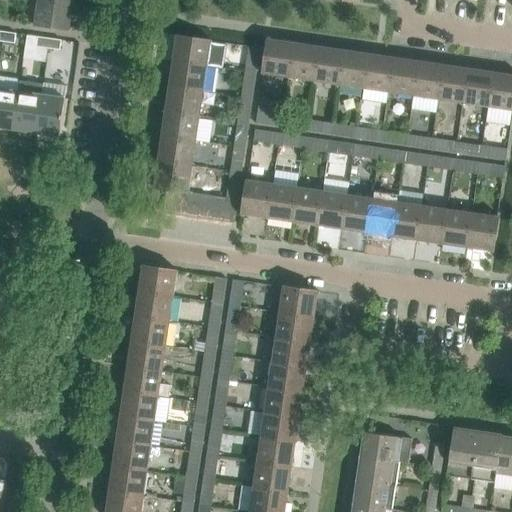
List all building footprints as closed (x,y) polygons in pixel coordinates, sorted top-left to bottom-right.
[(68,27),(72,4),(41,0),(38,0),(35,23),(34,22),(33,24),(71,30),(71,29),(71,28),(68,27)] [(4,32),(3,42),(15,43),(16,34),(4,32)] [(177,38),(174,61),(207,65),(210,42),(212,43),(212,41),(174,35),(174,37),(177,38)] [(38,37),(36,47),(48,48),(49,38),(38,37)] [(268,37),(263,74),(266,75),(266,73),(287,77),(292,43),(269,40),(270,37),(268,37)] [(49,38),(48,48),(60,50),(61,40),(49,38)] [(317,47),(292,43),(287,77),(312,80),(317,47)] [(249,47),(245,71),(256,73),(260,48),(257,48),(251,47),(249,47)] [(343,51),(317,47),(312,80),(338,84),(343,51)] [(368,55),(343,51),(338,84),(363,88),(368,55)] [(393,58),(368,55),(363,88),(388,92),(393,58)] [(418,62),(393,58),(388,92),(413,95),(418,62)] [(203,91),(207,65),(174,61),(170,86),(203,91)] [(444,66),(418,62),(413,95),(439,99),(444,66)] [(469,70),(444,66),(439,99),(464,103),(469,70)] [(494,73),(469,70),(464,103),(489,106),(494,73)] [(245,71),(241,96),(252,98),(256,73),(245,71)] [(511,75),(494,73),(489,106),(511,110),(511,111),(511,75)] [(0,127),(14,129),(20,91),(21,81),(0,77),(0,127)] [(20,91),(14,129),(37,133),(42,95),(44,84),(21,81),(20,91)] [(42,95),(37,133),(59,136),(65,98),(66,88),(44,84),(42,95)] [(170,86),(166,111),(199,116),(203,91),(170,86)] [(241,96),(237,122),(249,123),(252,98),(241,96)] [(256,123),(280,126),(281,115),(283,103),(259,99),(257,111),(256,123)] [(195,142),(199,116),(166,111),(162,137),(195,142)] [(280,126),(305,130),(307,119),(281,115),(280,126)] [(305,130),(330,134),(332,123),(307,119),(305,130)] [(237,122),(233,147),(245,149),(249,123),(237,122)] [(330,134),(356,138),(357,126),(332,123),(330,134)] [(356,138),(381,142),(382,130),(357,126),(356,138)] [(253,140),(277,144),(279,132),(254,128),(253,140)] [(381,142),(406,145),(408,134),(382,130),(381,142)] [(277,144),(303,147),(304,136),(279,132),(277,144)] [(406,145),(431,149),(433,138),(408,134),(406,145)] [(303,147),(328,151),(329,140),(304,136),(303,147)] [(162,137),(159,162),(192,167),(195,142),(162,137)] [(431,149),(457,153),(458,142),(433,138),(431,149)] [(328,151),(353,155),(355,144),(329,140),(328,151)] [(457,153),(482,157),(484,145),(458,142),(457,153)] [(353,155),(378,159),(380,147),(355,144),(353,155)] [(507,149),(484,145),(482,157),(506,160),(507,149)] [(233,147),(230,173),(241,174),(245,149),(233,147)] [(378,159),(404,163),(405,151),(380,147),(378,159)] [(404,163),(429,166),(430,155),(405,151),(404,163)] [(429,166),(454,170),(456,159),(430,155),(429,166)] [(454,170),(479,174),(481,163),(456,159),(454,170)] [(188,190),(192,167),(159,162),(155,185),(152,185),(152,187),(166,189),(178,191),(188,192),(189,190),(188,190)] [(505,166),(481,163),(479,174),(503,178),(505,166)] [(241,174),(230,173),(226,198),(237,199),(241,174)] [(244,213),(267,217),(271,185),(250,182),(250,179),(247,178),(241,216),(243,216),(244,213)] [(267,217),(292,221),(296,189),(271,185),(267,217)] [(175,214),(178,191),(166,189),(163,213),(175,214)] [(292,221),(317,224),(322,192),(296,189),(292,221)] [(175,214),(187,216),(190,192),(190,190),(189,190),(188,192),(178,191),(175,214)] [(187,216),(199,218),(202,194),(190,192),(187,216)] [(317,224),(342,228),(347,196),(322,192),(317,224)] [(199,218),(210,219),(214,196),(202,194),(199,218)] [(210,219),(222,221),(226,198),(214,196),(210,219)] [(342,228),(368,232),(372,200),(347,196),(342,228)] [(226,198),(222,221),(234,223),(238,199),(237,199),(226,198)] [(368,232),(393,235),(397,204),(372,200),(368,232)] [(393,235),(418,239),(423,207),(397,204),(393,235)] [(418,239),(443,243),(448,211),(423,207),(418,239)] [(443,243),(469,247),(473,215),(448,211),(443,243)] [(498,215),(497,215),(496,215),(496,218),(473,215),(469,247),(491,250),(491,253),(493,253),(498,215)] [(173,294),(176,272),(178,273),(178,271),(140,265),(140,266),(140,267),(143,267),(140,289),(173,294)] [(196,276),(197,293),(211,292),(210,275),(196,276)] [(216,277),(212,300),(223,302),(227,279),(216,277)] [(233,280),(229,303),(241,304),(244,281),(233,280)] [(319,293),(319,292),(319,291),(282,286),(282,288),(283,288),(280,310),(313,315),(316,293),(319,293)] [(140,289),(136,315),(169,320),(173,294),(140,289)] [(220,327),(223,302),(212,300),(209,325),(220,327)] [(237,330),(241,304),(229,303),(226,328),(237,330)] [(309,340),(313,315),(280,310),(276,335),(309,340)] [(136,315),(132,340),(165,345),(169,320),(136,315)] [(216,352),(220,327),(209,325),(205,351),(216,352)] [(235,340),(237,330),(226,328),(222,353),(233,355),(242,356),(244,341),(235,340)] [(276,335),(273,361),(306,366),(309,340),(276,335)] [(132,340),(128,366),(161,370),(165,345),(132,340)] [(212,378),(216,352),(205,351),(201,376),(212,378)] [(230,380),(233,355),(222,353),(218,379),(230,380)] [(302,391),(306,366),(273,361),(269,386),(302,391)] [(128,366),(125,391),(158,396),(161,370),(128,366)] [(212,378),(201,376),(191,375),(188,394),(199,395),(198,402),(209,403),(212,378)] [(226,406),(230,380),(218,379),(215,404),(226,406)] [(269,386),(265,412),(298,416),(302,391),(269,386)] [(125,391),(121,416),(154,421),(158,396),(125,391)] [(205,429),(209,403),(198,402),(194,427),(205,429)] [(222,431),(226,406),(215,404),(211,429),(222,431)] [(294,442),(298,416),(265,412),(261,437),(294,442)] [(121,416),(117,442),(150,446),(154,421),(121,416)] [(201,454),(205,429),(194,427),(190,452),(201,454)] [(477,431),(454,427),(447,475),(470,478),(477,431)] [(218,456),(222,431),(211,429),(207,455),(218,456)] [(361,440),(359,456),(399,462),(408,463),(411,439),(402,437),(363,432),(363,431),(361,440)] [(477,431),(470,478),(492,481),(494,482),(501,434),(477,431)] [(494,482),(493,488),(511,490),(511,435),(501,434),(494,482)] [(261,437),(258,462),(291,467),(294,442),(261,437)] [(117,442),(113,467),(146,472),(150,446),(117,442)] [(435,442),(432,467),(442,468),(445,444),(443,444),(435,442)] [(198,479),(201,454),(190,452),(187,478),(198,479)] [(215,482),(218,456),(207,455),(203,480),(215,482)] [(359,456),(356,480),(395,486),(399,462),(359,456)] [(287,492),(291,467),(258,462),(254,488),(287,492)] [(110,492),(143,497),(146,472),(113,467),(110,492)] [(438,492),(442,468),(432,467),(428,491),(438,492)] [(194,505),(198,479),(187,478),(183,503),(194,505)] [(211,507),(215,482),(203,480),(200,506),(211,507)] [(356,480),(352,503),(392,509),(395,486),(356,480)] [(254,488),(250,511),(284,511),(287,492),(254,488)] [(428,491),(425,511),(435,511),(438,492),(428,491)] [(140,511),(143,497),(110,492),(106,511),(140,511)] [(465,511),(466,508),(468,496),(462,496),(460,507),(442,505),(441,511),(465,511)] [(468,496),(466,508),(465,511),(490,511),(491,503),(483,502),(482,510),(472,509),(474,497),(468,496)] [(192,511),(194,505),(183,503),(181,511),(192,511)] [(352,503),(350,511),(391,511),(392,509),(352,503)]
